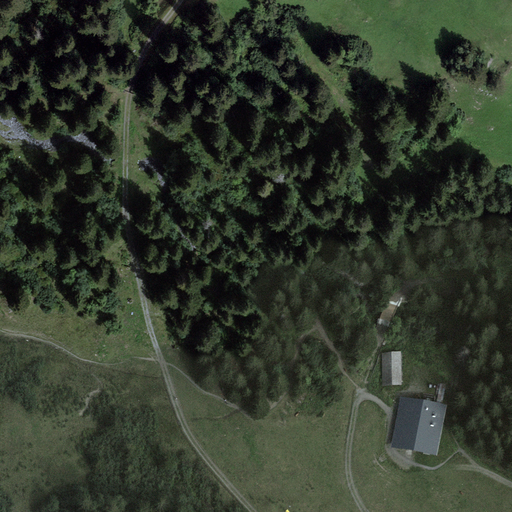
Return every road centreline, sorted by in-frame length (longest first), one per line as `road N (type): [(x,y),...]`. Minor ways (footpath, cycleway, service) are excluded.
road 1 (track): [(180,0),(137,63),(126,114),(126,217),(161,361),(247,415),(278,405),(335,414),(357,397),(399,407),(511,477)]
road 2 (track): [(161,361),(180,420),(253,511)]
